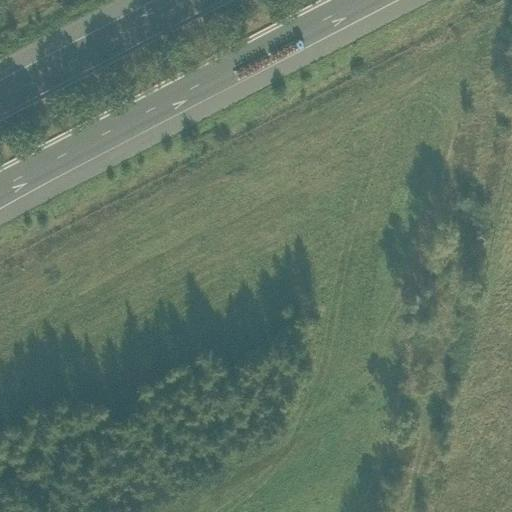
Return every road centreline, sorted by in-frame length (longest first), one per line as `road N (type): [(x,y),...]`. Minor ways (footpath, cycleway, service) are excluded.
road 1 (track): [(414,511),(511,51)]
road 2 (motorway): [(0,188),(364,0)]
road 3 (motorway): [(174,0),(0,90)]
